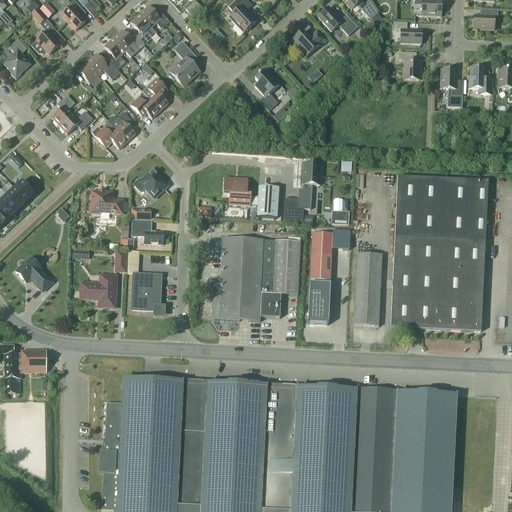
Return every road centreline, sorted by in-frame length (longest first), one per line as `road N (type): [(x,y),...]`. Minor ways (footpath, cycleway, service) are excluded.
road 1 (tertiary): [(511,367),(180,350)]
road 2 (residential): [(180,350),(183,188),(151,144)]
road 3 (tertiary): [(180,350),(58,342),(10,318)]
road 4 (residential): [(15,110),(68,168),(125,167),(151,144)]
road 5 (residential): [(15,110),(134,0)]
